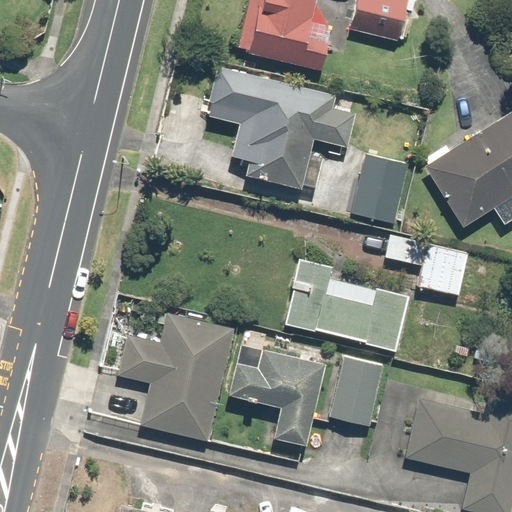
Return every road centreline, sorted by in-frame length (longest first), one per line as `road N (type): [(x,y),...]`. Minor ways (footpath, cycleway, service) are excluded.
road 1 (tertiary): [(85,128),(0,479)]
road 2 (tertiary): [(119,0),(85,128)]
